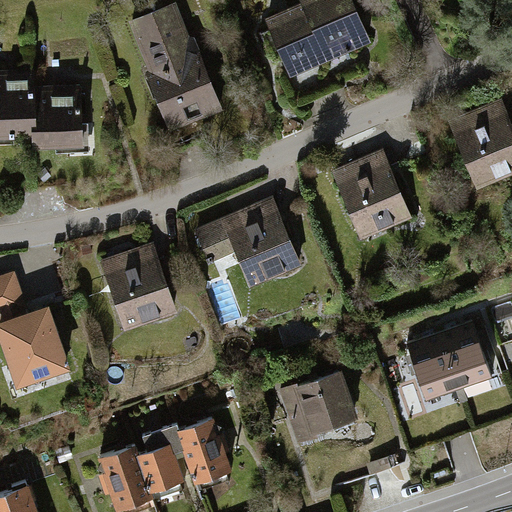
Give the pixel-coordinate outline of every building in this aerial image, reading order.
[(174,0),(173,0),(123,21),(167,129),(218,109),(174,0)] [(297,0),(299,4),(267,18),(291,76),(373,41),(355,0),(297,0)] [(37,67),(0,68),(0,138),(36,136),(37,150),(86,148),(83,85),(38,87),(37,67)] [(511,128),(499,98),(446,121),(474,189),(511,172),(511,128)] [(379,148),(327,170),(356,238),(407,216),(379,148)] [(268,195),(189,229),(204,263),(231,252),(245,286),(297,264),(268,195)] [(148,241),(96,259),(120,330),(172,312),(148,241)] [(9,272),(0,275),(0,357),(11,389),(66,370),(44,306),(24,313),(9,272)] [(476,319),(411,341),(430,397),(495,375),(476,319)] [(339,370),(276,391),(292,439),(354,418),(339,370)] [(131,443),(95,456),(114,509),(149,497),(147,492),(181,481),(174,460),(183,457),(191,483),(227,471),(209,417),(175,429),(173,423),(137,436),(142,451),(135,453),(131,443)] [(33,511),(25,485),(0,493),(0,511),(33,511)]
